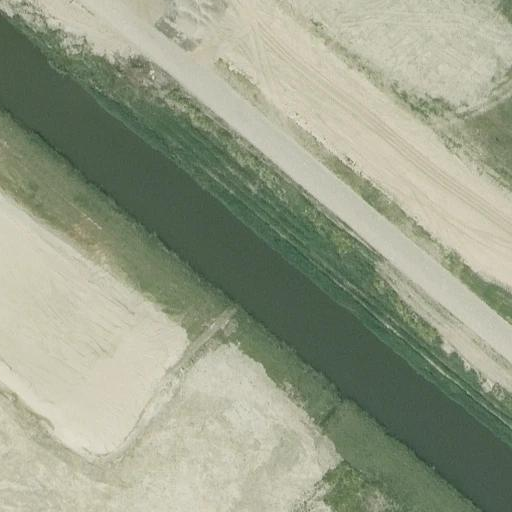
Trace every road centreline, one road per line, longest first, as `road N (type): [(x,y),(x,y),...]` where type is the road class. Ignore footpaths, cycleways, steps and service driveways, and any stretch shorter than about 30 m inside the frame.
road 1 (track): [(511,351),(207,99),(188,45),(186,0)]
road 2 (residential): [(99,249),(427,511)]
road 3 (residential): [(9,363),(99,249)]
road 4 (residential): [(0,165),(99,249)]
